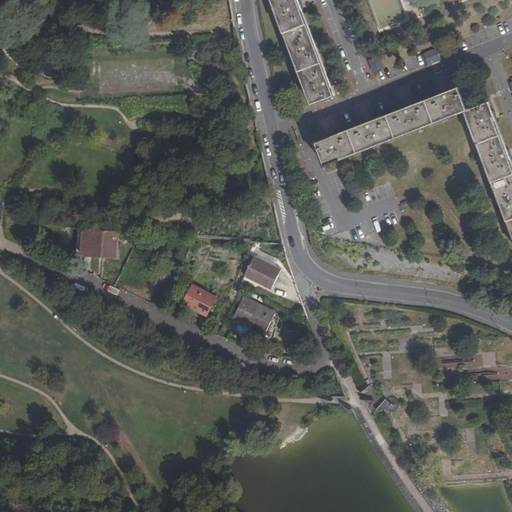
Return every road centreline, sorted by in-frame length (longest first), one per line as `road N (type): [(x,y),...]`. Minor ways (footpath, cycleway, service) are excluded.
road 1 (residential): [(511,325),(435,299),(342,289),(314,277),(296,253),(272,135)]
road 2 (residential): [(488,52),(272,135)]
road 3 (residential): [(272,135),(247,0)]
